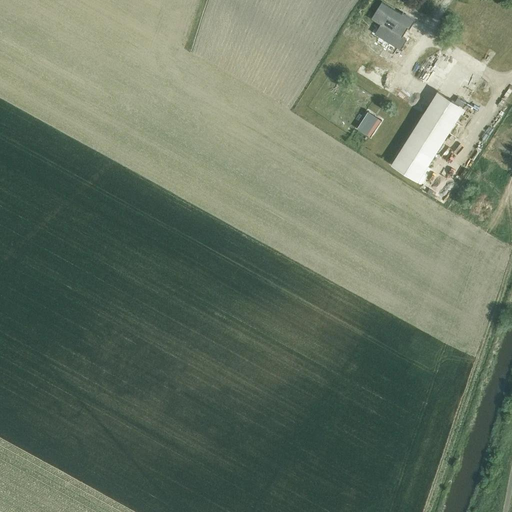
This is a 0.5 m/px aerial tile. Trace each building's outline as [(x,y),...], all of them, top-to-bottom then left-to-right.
[(378,29),(376,34),(400,49),(407,39),(402,36),(407,29),(408,30),(414,22),(402,14),(401,15),(387,6),(385,9),(378,21),(380,22),(376,28),(378,29)] [(360,48),(355,53),(361,58),(365,53),(360,48)] [(435,68),(448,74),(453,64),(441,57),(435,68)] [(485,84),(489,77),(477,71),(474,79),(485,84)] [(465,107),(438,90),(392,164),(418,180),(465,107)] [(482,130),(486,125),(476,118),(472,123),(482,130)]
